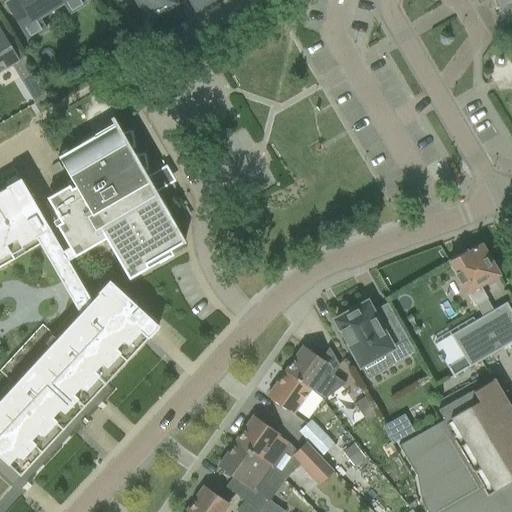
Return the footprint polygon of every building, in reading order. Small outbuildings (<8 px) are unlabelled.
[(64,3),(67,8),(80,0),(12,0),(6,4),(29,41),(46,30),(39,18),(64,3)] [(135,0),(148,20),(160,12),(162,15),(173,9),(171,6),(175,3),(174,2),(176,0),(135,0)] [(187,0),(195,13),(215,1),(214,0),(187,0)] [(511,0),(475,0),(477,5),(488,1),(491,7),(496,5),(502,22),(511,18),(511,0)] [(0,72),(12,66),(20,79),(32,71),(8,32),(2,36),(0,31),(0,72)] [(75,186),(49,202),(58,218),(54,221),(60,233),(74,257),(105,239),(129,279),(151,267),(150,266),(147,267),(145,264),(183,243),(184,243),(161,202),(155,192),(161,188),(154,175),(147,178),(143,171),(147,170),(146,168),(143,156),(134,157),(129,148),(134,147),(131,133),(121,134),(111,117),(110,118),(114,124),(117,129),(96,141),(93,137),(80,145),(82,149),(61,161),(73,183),(75,186)] [(49,229),(18,176),(0,186),(0,499),(159,327),(158,327),(117,288),(0,413),(0,267),(41,244),(36,236),(49,229)] [(463,356),(446,366),(453,377),(481,360),(511,341),(511,313),(506,303),(493,311),(479,286),(499,275),(497,271),(498,268),(499,264),(495,262),(491,262),(481,245),(475,248),(473,248),(472,250),(467,253),(466,251),(448,261),(455,274),(460,283),(466,294),(468,293),(482,317),(451,335),(463,356)] [(348,313),(335,321),(340,331),(340,332),(347,345),(348,345),(361,368),(385,355),(391,364),(414,352),(388,306),(373,315),(366,303),(362,306),(360,303),(347,310),(348,313)] [(303,347),(285,372),(309,389),(323,399),(345,383),(332,375),(339,366),(328,348),(321,359),(303,347)] [(285,372),(267,397),(291,414),(296,408),(308,391),(309,389),(285,372)] [(418,483),(421,497),(511,442),(511,412),(499,392),(494,383),(495,383),(493,380),(473,391),(473,390),(438,410),(443,421),(398,446),(418,483)] [(403,414),(383,426),(389,436),(393,443),(413,431),(403,414)] [(236,442),(271,468),(289,443),(277,434),(253,418),(236,442)] [(300,431),(323,454),(334,443),(311,420),(300,431)] [(236,442),(218,467),(238,482),(231,491),(244,502),(249,506),(255,511),(285,511),(256,490),(271,468),(236,442)] [(290,456),(317,485),(333,471),(305,442),(290,456)] [(511,511),(511,442),(421,497),(422,503),(427,511),(511,511)] [(354,444),(342,452),(353,466),(364,457),(354,444)] [(186,511),(221,511),(228,503),(204,487),(186,511)] [(416,498),(408,504),(413,509),(418,505),(416,498)] [(237,511),(238,511),(255,511),(249,506),(244,502),(237,511)]
